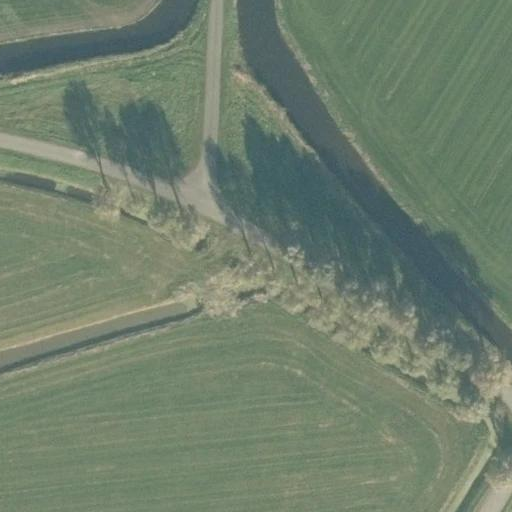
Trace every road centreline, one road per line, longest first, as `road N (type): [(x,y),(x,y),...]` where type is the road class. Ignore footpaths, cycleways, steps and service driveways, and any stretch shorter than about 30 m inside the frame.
road 1 (unclassified): [(511,400),(202,208)]
road 2 (unclassified): [(0,147),(202,208)]
road 3 (unclassified): [(202,208),(217,0)]
